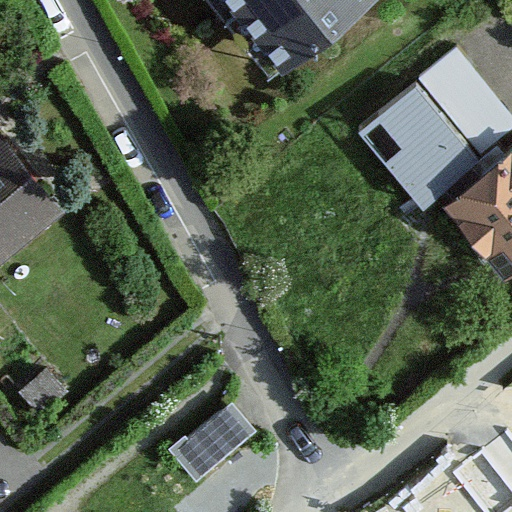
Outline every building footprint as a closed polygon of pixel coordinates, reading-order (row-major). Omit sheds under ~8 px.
[(242,0),(282,51),(346,0),(242,0)] [(511,142),(485,163),(416,78),(360,124),(426,205),(437,197),(486,257),(498,247),(511,264),(511,142)] [(6,128),(0,132),(0,270),(74,210),(6,128)] [(62,385),(47,368),(24,389),(39,406),(62,385)] [(246,432),(223,406),(174,447),(197,474),(246,432)] [(465,511),(478,502),(452,471),(436,484),(459,511),(465,511)]
